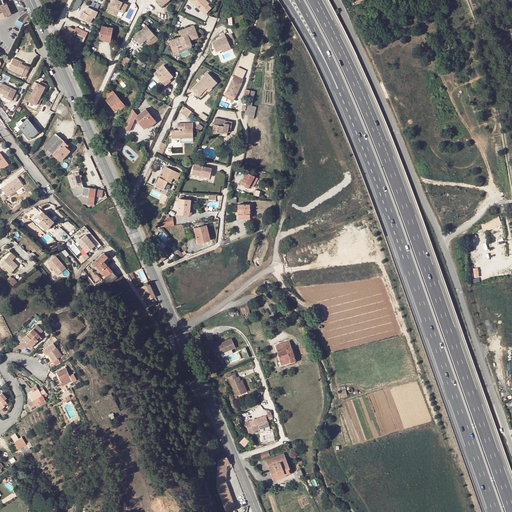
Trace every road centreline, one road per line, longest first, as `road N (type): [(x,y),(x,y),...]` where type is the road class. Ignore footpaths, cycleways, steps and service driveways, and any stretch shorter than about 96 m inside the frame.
road 1 (motorway): [(296,0),(389,206),(496,511)]
road 2 (motorway): [(511,510),(411,218),(313,0)]
road 3 (unclassified): [(440,239),(337,0)]
road 4 (residential): [(214,412),(111,253),(100,251),(77,275)]
road 5 (primary): [(32,0),(127,208)]
road 6 (unclassified): [(511,447),(440,239)]
road 7 (unknown): [(155,269),(216,248),(226,189),(243,158)]
road 8 (residential): [(127,208),(184,86)]
road 9 (unknown): [(87,119),(144,0)]
road 10 (primary): [(127,208),(180,327)]
road 11 (unclassified): [(3,429),(18,396),(2,369),(6,359),(43,372)]
